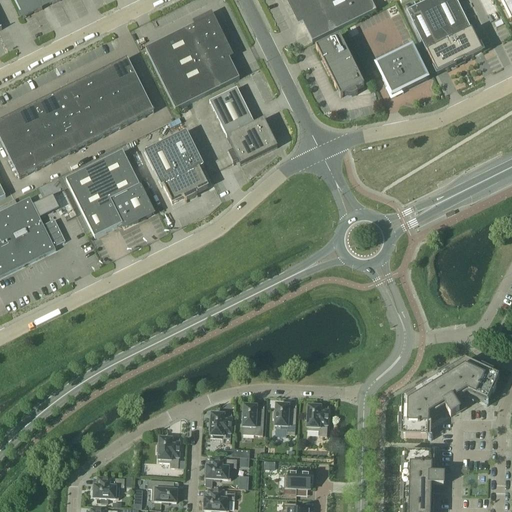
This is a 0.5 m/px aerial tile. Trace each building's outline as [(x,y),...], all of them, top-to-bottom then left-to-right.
[(23,20),(42,11),(36,0),(13,0),(21,15),(18,16),(21,21),(23,20)] [(36,0),(42,11),(60,2),(58,0),(36,0)] [(312,45),(376,13),(369,0),(287,0),(299,24),(301,23),(312,45)] [(465,61),(482,53),(471,32),(455,0),(431,0),(406,12),(426,53),(426,54),(437,75),(454,67),(465,62),(465,61)] [(511,0),(500,0),(511,21),(510,22),(510,23),(511,21),(511,0)] [(175,112),(176,112),(239,81),(229,59),(231,58),(215,25),(215,24),(211,16),(210,17),(211,19),(202,23),(158,44),(158,45),(145,51),(175,112)] [(356,92),(364,88),(339,38),(315,49),(336,91),(337,90),(339,93),(342,95),(345,97),(350,94),(351,97),(354,97),(356,96),(357,95),(356,92)] [(392,98),(426,81),(412,51),(377,68),(387,89),(392,98)] [(110,68),(137,122),(154,114),(127,60),(110,68)] [(120,131),(137,122),(110,68),(94,77),(120,131)] [(103,139),(120,131),(94,77),(77,85),(103,139)] [(87,147),(103,139),(77,85),(60,93),(87,147)] [(254,126),(252,121),(237,90),(209,104),(233,153),(229,155),(228,156),(233,166),(234,165),(238,163),(240,167),(277,149),(263,121),(254,126)] [(70,156),(87,147),(60,93),(43,102),(70,156)] [(53,164),(70,156),(43,102),(26,110),(53,164)] [(36,172),(53,164),(26,110),(9,118),(36,172)] [(0,141),(19,181),(36,172),(9,118),(0,123),(0,141)] [(204,168),(187,133),(144,154),(161,189),(163,188),(172,206),(184,200),(184,201),(185,201),(184,201),(185,202),(187,202),(189,201),(193,199),(195,198),(197,196),(196,196),(196,195),(208,189),(199,171),(204,168)] [(139,188),(123,154),(66,182),(95,240),(105,235),(122,226),(123,228),(127,229),(138,223),(139,222),(145,218),(147,219),(151,217),(153,213),(140,187),(139,188)] [(0,279),(56,252),(30,200),(0,214),(0,279)] [(494,388),(499,379),(492,376),(493,373),(484,369),(481,367),(480,370),(464,363),(401,401),(401,418),(398,418),(398,432),(401,432),(400,439),(427,440),(428,417),(444,407),(450,418),(461,412),(460,409),(464,406),(460,401),(461,401),(459,398),(466,393),(487,403),(491,394),(493,395),(496,388),(494,388)] [(253,408),(253,407),(252,406),(252,408),(244,407),(243,415),(242,415),(241,421),(243,421),(242,437),(263,438),(264,408),(263,412),(256,411),(257,408),(253,408)] [(285,407),(285,406),(284,406),(284,407),(276,406),(275,414),(274,414),(273,420),(275,420),(274,431),(286,432),(286,437),(295,437),(296,407),(295,411),(288,410),(289,407),(285,407)] [(317,408),(317,407),(316,407),(316,408),(308,408),(307,415),(306,415),(305,422),(307,422),(306,433),(318,433),(318,438),(327,439),(328,409),(327,412),(320,412),(321,408),(317,408)] [(221,416),(221,415),(220,415),(220,416),(211,416),(211,423),(209,423),(209,430),(210,430),(210,441),(222,441),(222,446),(230,447),(232,417),(231,417),(231,420),(224,420),(224,416),(221,416)] [(169,440),(169,439),(168,439),(168,440),(159,440),(159,447),(157,447),(157,454),(158,454),(158,465),(170,466),(170,470),(178,471),(180,441),(179,441),(179,444),(172,444),(172,441),(169,440)] [(430,477),(431,454),(404,453),(404,460),(401,460),(400,474),(404,474),(402,511),(429,511),(430,495),(433,495),(433,494),(439,495),(440,489),(443,490),(444,477),(430,477)] [(236,470),(237,462),(207,460),(207,461),(210,461),(210,468),(206,468),(206,471),(205,471),(205,472),(206,472),(206,481),(213,481),(213,483),(220,483),(220,482),(231,482),(231,470),(236,470)] [(284,475),(283,498),(296,498),(296,491),(309,492),(309,486),(311,486),(312,479),(310,479),(310,477),(284,475)] [(124,490),(124,481),(94,480),(98,480),(97,488),(94,487),(94,491),(93,491),(93,492),(94,492),(93,500),(101,501),(101,505),(107,506),(108,501),(118,502),(119,489),(124,490)] [(177,485),(177,484),(147,483),(147,491),(152,491),(151,504),(162,504),(162,506),(168,506),(169,505),(176,505),(177,496),(178,496),(177,496),(177,492),(173,492),(174,485),(177,485)] [(234,502),(235,494),(205,492),(205,493),(208,493),(208,500),(204,500),(204,503),(203,503),(203,504),(204,504),(203,511),(228,511),(230,502),(234,502)]
